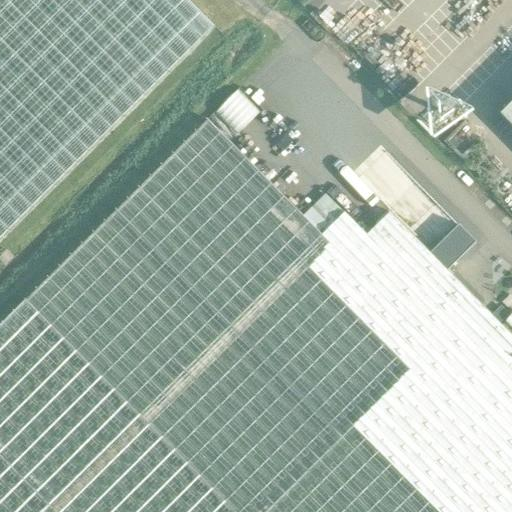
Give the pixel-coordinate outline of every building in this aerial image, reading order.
[(0,0),(0,240),(214,28),(186,0),(0,0)] [(511,102),(499,115),(511,128),(511,102)] [(207,121),(31,295),(236,511),(511,511),(511,427),(321,236),(312,227),(207,121)] [(344,213),(321,236),(511,427),(511,337),(447,271),(475,243),(458,226),(431,252),(429,254),(389,213),(366,236),(344,213)] [(236,511),(31,295),(0,325),(0,511),(236,511)]
